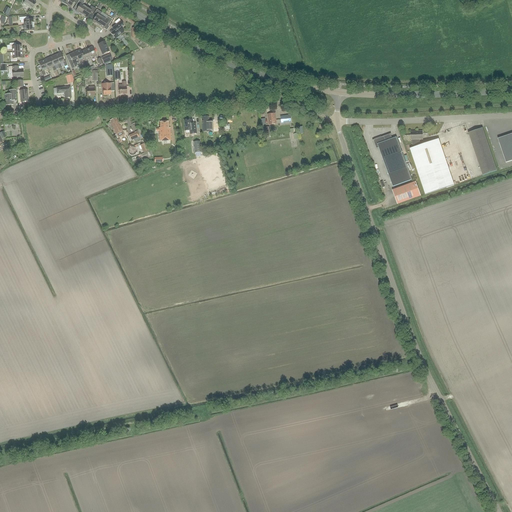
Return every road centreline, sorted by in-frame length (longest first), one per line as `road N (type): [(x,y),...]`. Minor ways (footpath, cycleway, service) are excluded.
road 1 (unclassified): [(498,511),(423,366),(337,119)]
road 2 (residential): [(337,119),(281,101),(39,112)]
road 3 (secondary): [(155,25),(240,68),(338,91)]
road 4 (residential): [(337,119),(511,115)]
road 5 (secondary): [(338,91),(511,90)]
